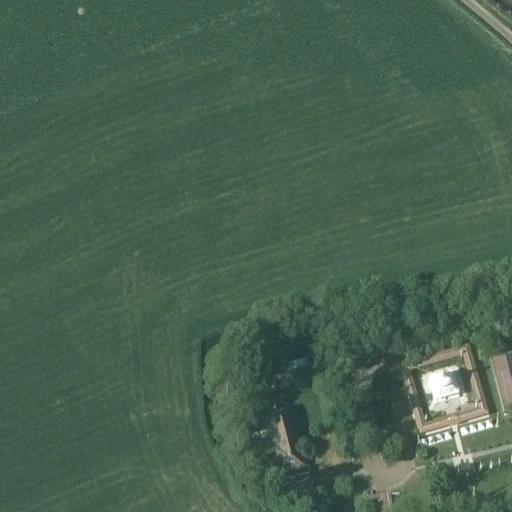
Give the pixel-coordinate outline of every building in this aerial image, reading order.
[(453,427),(489,416),(468,346),(398,366),(418,437),(453,427)] [(491,361),(505,417),(511,415),(511,368),(509,357),(491,361)] [(305,470),(304,465),(298,443),(296,444),(294,432),(290,433),(285,412),(263,418),(268,440),(270,439),(273,452),(271,453),(277,476),(280,475),(282,481),(310,474),(309,469),(305,470)] [(482,422),(485,430),(493,427),(491,420),(482,422)] [(474,425),(477,432),(485,430),(482,422),(474,425)] [(466,427),(468,434),(477,432),(474,425),(466,427)] [(458,429),(460,437),(468,434),(466,427),(458,429)] [(441,434),(444,442),(452,439),(450,432),(441,434)] [(433,436),(436,444),(444,442),(441,434),(433,436)] [(425,439),(427,446),(436,444),(433,436),(425,439)] [(417,441),(419,449),(427,446),(425,439),(417,441)] [(365,500),(366,511),(390,511),(388,496),(365,500)]
